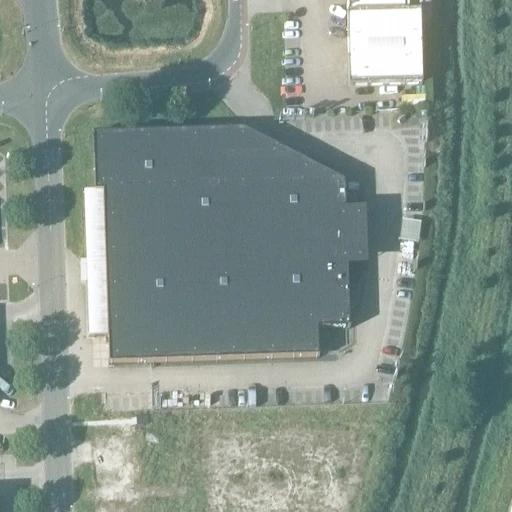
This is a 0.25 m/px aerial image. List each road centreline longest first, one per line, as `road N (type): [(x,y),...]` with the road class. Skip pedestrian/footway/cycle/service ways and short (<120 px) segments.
road 1 (unknown): [(208,68),(259,117),(345,154),(380,189),(385,263),(370,331),(336,364),(301,370),(55,378)]
road 2 (unclassified): [(59,511),(44,88)]
road 3 (unclassified): [(44,88),(208,68),(234,35),(233,0)]
